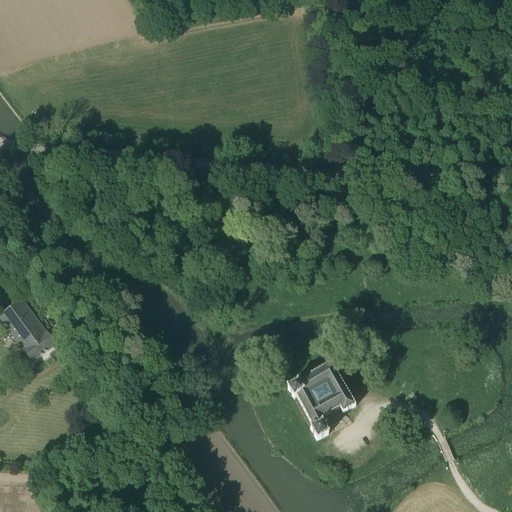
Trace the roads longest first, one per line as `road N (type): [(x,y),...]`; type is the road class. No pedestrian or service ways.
road 1 (unclassified): [(511,168),(317,173),(0,145)]
road 2 (unclassified): [(204,511),(0,239)]
road 3 (track): [(348,174),(328,0)]
